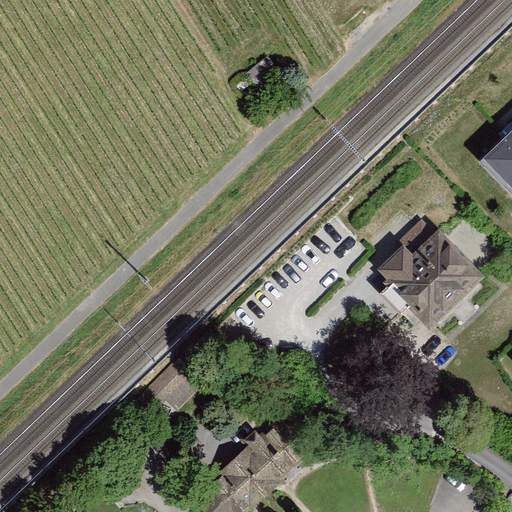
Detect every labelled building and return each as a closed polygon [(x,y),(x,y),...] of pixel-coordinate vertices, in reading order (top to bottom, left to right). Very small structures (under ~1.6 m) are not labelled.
[(268,57),(247,75),(264,96),(285,78),(268,57)] [(511,135),(485,161),(511,188),(511,135)] [(384,283),(431,331),(487,277),(439,228),(412,253),(404,245),(378,270),(387,280),(384,283)] [(139,398),(154,414),(200,369),(185,353),(139,398)] [(180,494),(196,511),(230,511),(293,454),(260,419),(180,494)]
